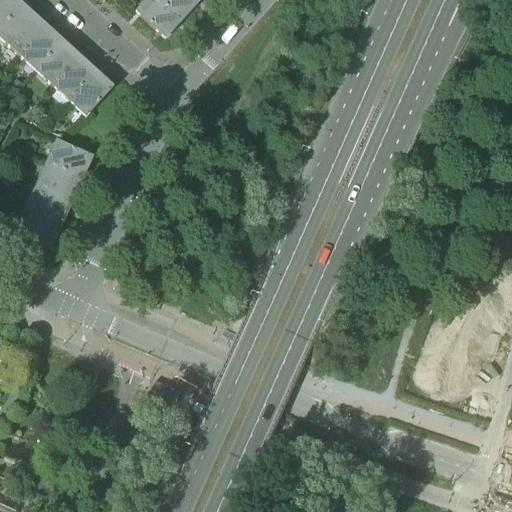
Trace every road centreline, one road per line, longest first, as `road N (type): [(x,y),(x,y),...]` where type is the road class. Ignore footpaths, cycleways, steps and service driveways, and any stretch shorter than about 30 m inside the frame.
road 1 (primary): [(217,511),(404,92)]
road 2 (tertiary): [(485,473),(384,441),(74,312)]
road 3 (primary): [(348,126),(176,511)]
road 4 (tertiary): [(74,312),(178,92)]
road 5 (residential): [(178,92),(68,0)]
road 6 (primary): [(404,0),(348,126)]
road 7 (primary): [(383,0),(348,126)]
road 8 (tertiary): [(178,92),(259,0)]
